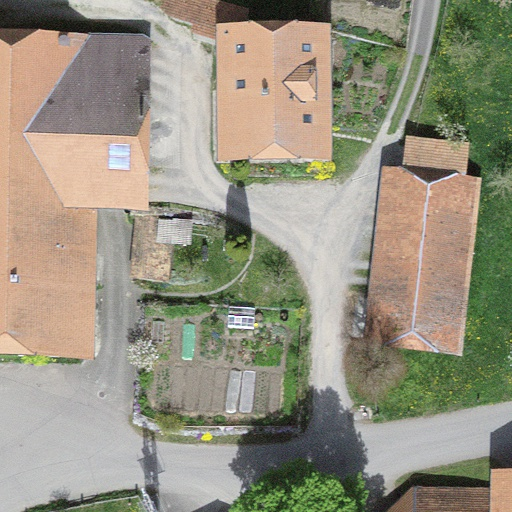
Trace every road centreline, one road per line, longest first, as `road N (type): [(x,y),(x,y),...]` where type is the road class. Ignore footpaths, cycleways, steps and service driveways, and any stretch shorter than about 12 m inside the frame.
road 1 (unclassified): [(511,424),(353,458),(95,445)]
road 2 (track): [(338,260),(353,197),(422,73),(435,0)]
